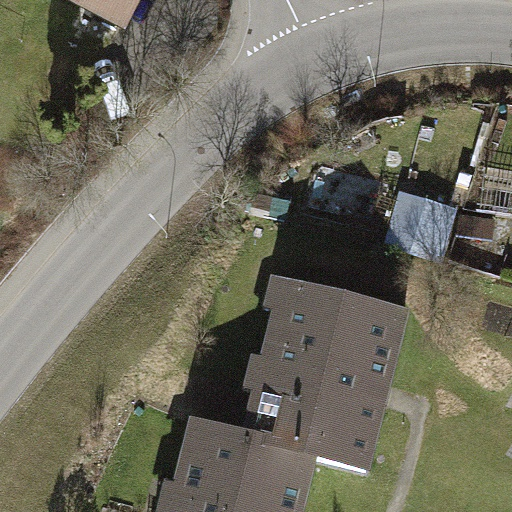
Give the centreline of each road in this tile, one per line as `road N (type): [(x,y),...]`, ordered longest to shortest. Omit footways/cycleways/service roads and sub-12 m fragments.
road 1 (tertiary): [(308,63),(246,101),(197,145),(0,371)]
road 2 (tertiary): [(511,34),(386,36),(308,63)]
